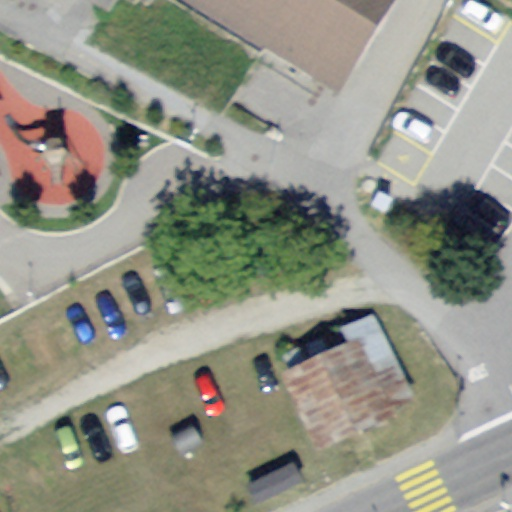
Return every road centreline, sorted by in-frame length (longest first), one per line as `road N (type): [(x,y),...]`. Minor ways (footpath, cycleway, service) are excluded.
road 1 (residential): [(511,386),(324,200),(0,17)]
road 2 (primary): [(381,511),(511,452)]
